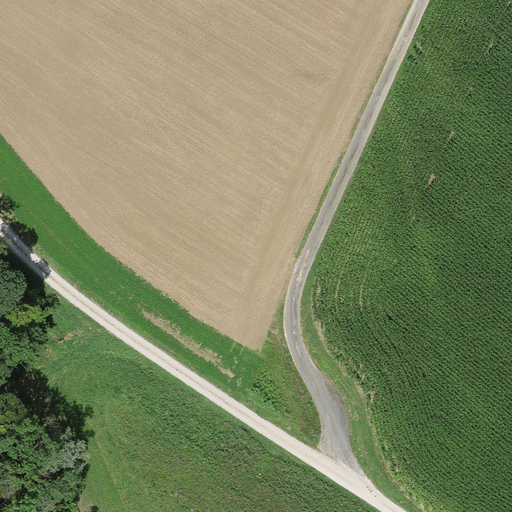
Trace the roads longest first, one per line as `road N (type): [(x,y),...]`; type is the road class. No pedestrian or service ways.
road 1 (track): [(339,473),(337,440),(296,352),(288,311),(422,0)]
road 2 (track): [(0,231),(93,320),(339,473)]
